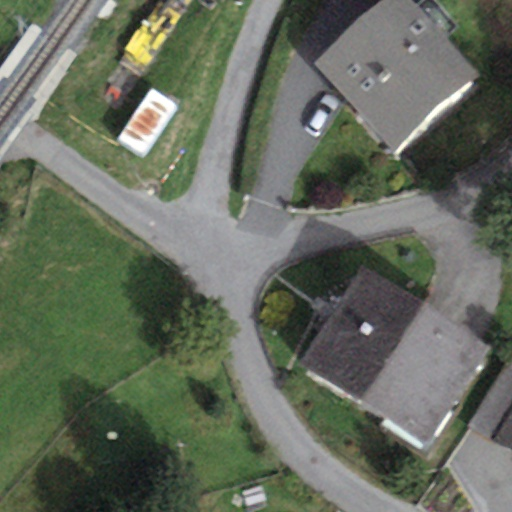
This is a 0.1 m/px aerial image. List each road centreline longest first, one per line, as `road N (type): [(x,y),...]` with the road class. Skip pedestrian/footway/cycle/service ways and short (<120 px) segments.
road 1 (residential): [(223,251),(278,424),(353,496),(382,511)]
road 2 (residential): [(511,161),(430,211),(223,251)]
road 3 (residential): [(0,115),(157,228),(223,251)]
